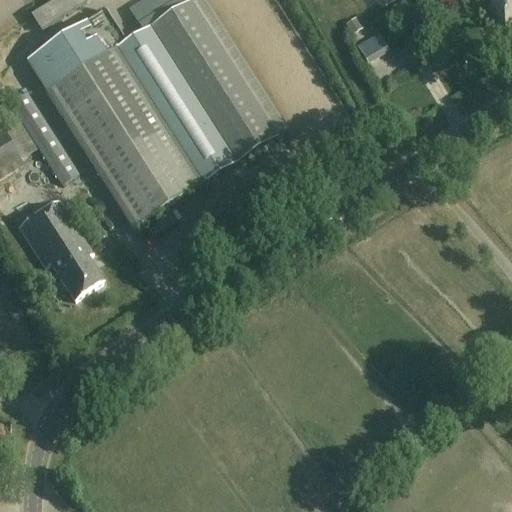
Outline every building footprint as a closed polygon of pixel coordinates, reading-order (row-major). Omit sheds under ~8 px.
[(511,0),(495,0),(489,4),(509,37),(511,35),(511,0)] [(106,15),(27,66),(134,234),(268,148),(181,12),(126,46),(106,15)] [(354,21),(345,27),(351,38),(361,32),(354,21)] [(378,36),(357,49),(368,68),(389,56),(378,36)] [(0,131),(0,182),(23,169),(19,163),(2,135),(0,131)] [(75,305),(103,287),(87,262),(94,258),(60,207),(20,233),(45,273),(52,269),(75,305)]
